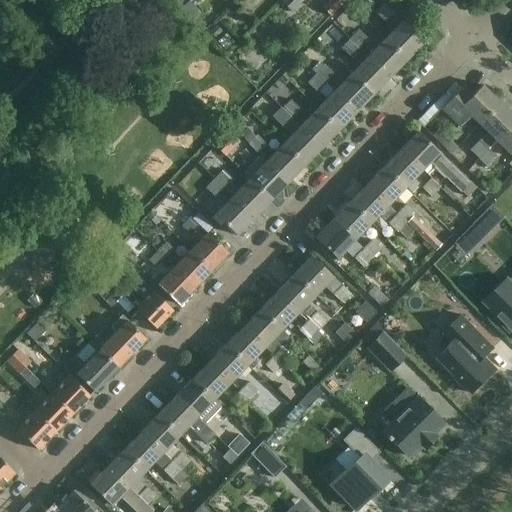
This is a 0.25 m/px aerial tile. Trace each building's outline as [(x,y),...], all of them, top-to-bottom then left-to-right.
[(282,0),(281,2),(290,12),(302,0),(282,0)] [(330,16),(345,0),(344,0),(328,0),(321,8),(330,16)] [(384,22),(393,12),(383,3),(375,13),(384,22)] [(402,21),(384,39),(405,59),(423,41),(402,21)] [(358,30),(349,38),(358,48),(367,39),(358,30)] [(349,38),(340,47),(349,57),(358,48),(349,38)] [(384,39),(367,57),(388,77),(405,59),(384,39)] [(367,57),(351,74),(371,94),(388,77),(367,57)] [(324,64),(315,73),(324,82),(333,73),(324,64)] [(315,73),(306,82),(315,91),(324,82),(315,73)] [(351,74),(334,91),(354,111),(371,94),(351,74)] [(470,115),(479,123),(500,102),(481,84),(473,93),(464,84),(441,108),(459,126),(470,115)] [(334,91),(317,109),(337,129),(354,111),(334,91)] [(290,99),(281,108),(290,117),(299,108),(290,99)] [(470,149),(479,158),(488,148),(496,139),(511,122),(511,113),(500,102),(479,123),(487,131),(470,149)] [(281,108),(272,117),(281,126),(290,117),(281,108)] [(317,109),(300,126),(321,146),(337,129),(317,109)] [(511,122),(496,139),(511,154),(511,122)] [(300,126),(283,144),(304,164),(321,146),(300,126)] [(417,131),(400,149),(421,170),(429,162),(460,192),(469,182),(417,131)] [(255,134),(247,143),(256,152),(265,143),(255,134)] [(456,146),(447,138),(441,144),(450,153),(456,146)] [(247,143),(238,152),(247,161),(256,152),(247,143)] [(283,144),(266,161),(287,181),(304,164),(283,144)] [(488,148),(479,158),(485,164),(488,167),(497,157),(488,148)] [(400,149),(383,167),(404,187),(421,170),(400,149)] [(266,161),(249,179),(270,199),(287,181),(266,161)] [(383,167),(366,184),(387,205),(404,187),(383,167)] [(221,170),(212,179),(221,188),(230,179),(221,170)] [(439,188),(430,178),(421,187),(430,197),(439,188)] [(221,188),(212,179),(203,188),(212,197),(221,188)] [(249,179),(232,196),(253,216),(270,199),(249,179)] [(366,184),(349,201),(370,222),(378,214),(397,232),(405,222),(396,213),(387,205),(366,184)] [(253,216),(232,196),(215,214),(235,234),(253,216)] [(349,201),(332,219),(354,240),(370,222),(349,201)] [(405,204),(396,213),(405,222),(435,251),(442,245),(412,216),(414,213),(405,204)] [(482,236),(502,216),(490,204),(482,212),(483,212),(471,224),(472,225),(482,236)] [(188,233),(197,224),(190,217),(181,226),(188,233)] [(354,240),(332,219),(315,237),(336,258),(354,240)] [(207,233),(190,250),(210,269),(227,252),(207,233)] [(1,236),(0,237),(0,256),(2,258),(13,247),(1,236)] [(371,239),(361,249),(371,258),(380,248),(371,239)] [(361,249),(353,258),(363,267),(371,258),(361,249)] [(190,250),(174,266),(194,286),(210,269),(190,250)] [(310,256),(293,274),(314,295),(323,286),(341,303),(350,294),(340,285),(310,256)] [(194,286),(174,266),(157,284),(177,303),(194,286)] [(124,280),(130,285),(144,299),(136,307),(155,326),(172,309),(133,271),(124,280)] [(293,274),(276,292),(297,313),(305,321),(315,330),(324,320),(306,303),(314,295),(293,274)] [(511,278),(510,281),(508,279),(485,301),(499,316),(497,318),(510,331),(511,329),(511,278)] [(35,292),(27,299),(34,307),(42,300),(35,292)] [(276,292),(259,309),(280,330),(297,313),(276,292)] [(365,299),(355,309),(366,320),(377,309),(365,299)] [(259,309),(242,327),(263,347),(272,356),(281,346),(289,338),(280,330),(259,309)] [(115,330),(101,346),(119,364),(145,337),(121,315),(110,326),(115,330)] [(451,343),(436,358),(471,393),(496,369),(484,357),(493,347),(462,315),(442,334),(451,343)] [(344,320),(334,330),(346,341),(356,331),(344,320)] [(315,330),(305,321),(297,329),(306,338),(315,330)] [(36,322),(26,332),(34,340),(44,329),(36,322)] [(242,327),(225,344),(246,365),(263,347),(242,327)] [(404,356),(381,333),(367,347),(389,370),(404,356)] [(225,344),(208,362),(229,382),(238,391),(247,400),(251,403),(257,396),(254,393),(256,390),(247,381),(246,382),(237,374),(246,365),(225,344)] [(119,364),(101,346),(82,365),(78,361),(71,369),(93,390),(119,364)] [(281,346),(272,356),(281,365),(290,355),(281,346)] [(17,350),(12,356),(24,368),(29,362),(17,350)] [(322,367),(308,354),(302,360),(316,373),(322,367)] [(24,368),(12,356),(6,362),(18,374),(24,368)] [(272,356),(263,364),(272,373),(281,365),(272,356)] [(208,362),(191,379),(212,400),(229,382),(208,362)] [(68,374),(50,393),(71,413),(89,394),(68,374)] [(191,379),(174,396),(195,417),(203,424),(220,407),(212,400),(191,379)] [(294,396),(281,384),(275,390),(288,403),(294,396)] [(314,386),(298,403),(305,410),(321,393),(314,386)] [(443,423),(417,397),(416,398),(406,388),(384,410),(394,420),(382,431),(387,435),(385,437),(388,440),(390,438),(407,456),(409,454),(411,456),(422,446),(423,448),(436,435),(433,433),(443,423)] [(229,399),(231,401),(239,408),(247,400),(238,391),(229,399)] [(284,402),(274,392),(268,398),(278,408),(284,402)] [(50,393),(33,410),(54,430),(71,413),(50,393)] [(174,396),(157,414),(178,434),(188,425),(196,432),(203,424),(195,417),(174,396)] [(54,430),(33,410),(16,429),(37,449),(54,430)] [(157,414),(140,431),(180,469),(189,460),(171,442),(178,434),(157,414)] [(203,424),(196,432),(197,433),(206,442),(214,434),(204,425),(203,424)] [(351,463),(331,483),(355,508),(374,490),(376,491),(387,480),(368,461),(378,451),(355,427),(342,440),(359,457),(352,464),(351,463)] [(140,431),(123,449),(145,469),(154,460),(178,484),(186,476),(180,470),(180,469),(140,431)] [(239,431),(227,444),(237,453),(249,440),(239,431)] [(261,442),(250,454),(273,477),(284,466),(261,442)] [(123,449),(106,466),(147,504),(155,495),(137,477),(145,469),(123,449)] [(0,486),(14,473),(0,458),(0,486)] [(149,511),(152,509),(147,504),(106,466),(89,484),(110,505),(120,495),(137,511),(149,511)] [(72,491),(55,508),(59,511),(93,511),(72,491)] [(214,511),(203,500),(190,511),(214,511)]
